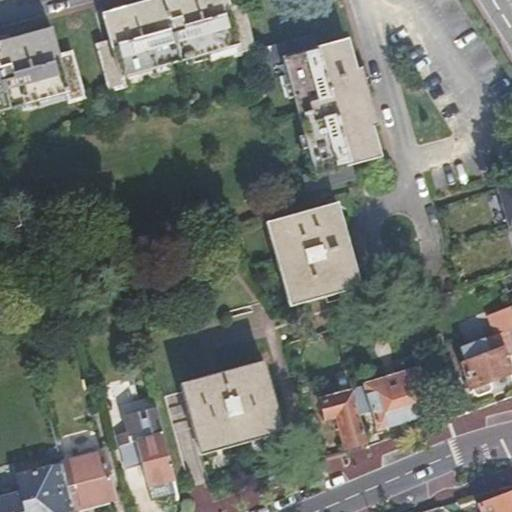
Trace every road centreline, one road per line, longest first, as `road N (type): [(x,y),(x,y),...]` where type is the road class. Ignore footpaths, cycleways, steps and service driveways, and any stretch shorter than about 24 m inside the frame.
road 1 (tertiary): [(511,445),(454,455),(320,511)]
road 2 (residential): [(359,0),(409,192)]
road 3 (residential): [(409,192),(417,236),(407,259),(392,262),(368,250),(371,213)]
